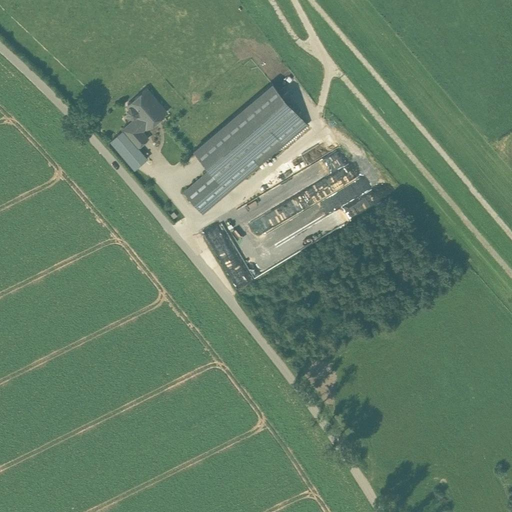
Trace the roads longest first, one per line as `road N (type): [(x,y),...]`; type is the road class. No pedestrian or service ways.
road 1 (unclassified): [(382,511),(157,209),(0,47)]
road 2 (track): [(320,120),(329,63),(298,0)]
